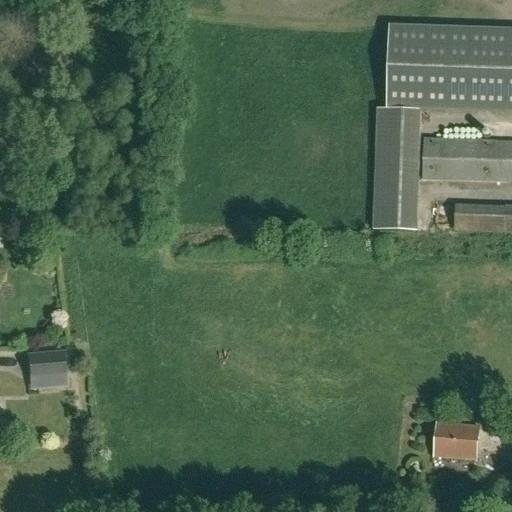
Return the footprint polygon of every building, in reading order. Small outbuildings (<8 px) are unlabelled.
[(511,31),(390,28),(387,109),(511,113),(511,31)] [(511,183),(511,142),(424,139),(424,181),(511,183)] [(385,234),(428,234),(428,210),(417,210),(417,182),(385,183),(385,234)] [(30,379),(64,376),(62,355),(29,357),(30,379)] [(478,461),(481,428),(439,424),(436,457),(478,461)]
